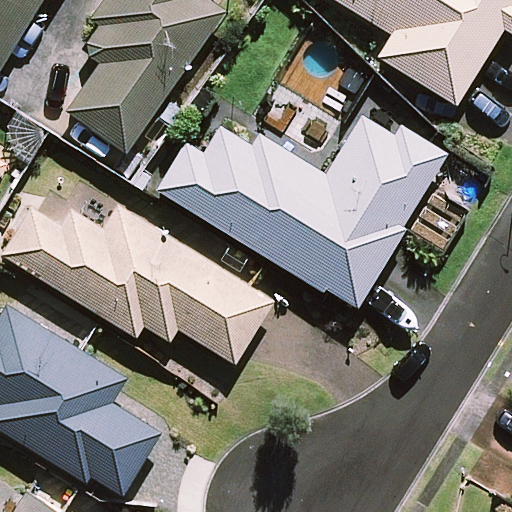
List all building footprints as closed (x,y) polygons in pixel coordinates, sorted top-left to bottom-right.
[(0,0),(0,61),(37,0),(0,0)] [(124,150),(224,8),(212,0),(98,0),(87,16),(96,23),(84,40),(93,46),(88,53),(96,59),(63,107),(124,150)] [(511,0),(336,0),(388,32),(374,54),(452,102),(500,26),(511,33),(511,0)] [(183,138),(153,186),(320,289),(323,284),(355,303),(403,226),(399,223),(445,149),(398,120),(392,131),(359,111),(323,170),(257,130),(250,142),(217,122),(201,149),(183,138)] [(271,297),(115,201),(100,225),(68,206),(58,221),(28,203),(0,247),(0,252),(134,335),(141,323),(167,339),(175,326),(232,360),(271,297)] [(125,374),(4,299),(0,306),(0,427),(83,479),(88,472),(119,491),(158,429),(110,399),(125,374)] [(7,511),(66,511),(24,486),(7,511)]
